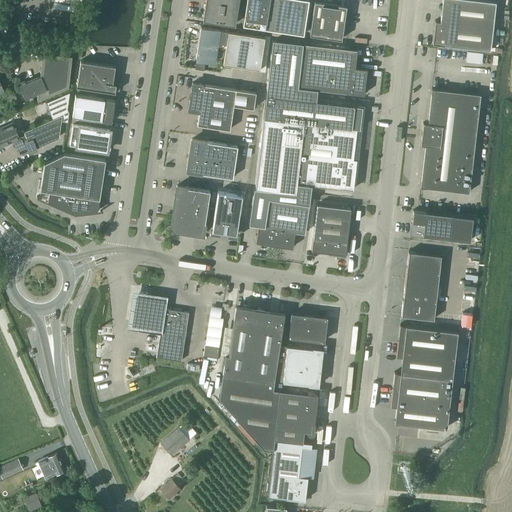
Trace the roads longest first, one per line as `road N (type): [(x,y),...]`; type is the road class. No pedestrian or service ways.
road 1 (unclassified): [(355,290),(334,490),(352,501),(375,492),(378,471),(365,431),(379,293)]
road 2 (unknown): [(404,66),(489,78),(491,111),(477,203),(389,196)]
road 3 (unclassified): [(379,293),(411,0)]
road 4 (unclassified): [(138,255),(180,0)]
road 5 (unclassified): [(154,0),(113,254)]
road 6 (unclassified): [(138,255),(355,290)]
road 7 (secondary): [(110,511),(62,405),(50,347)]
